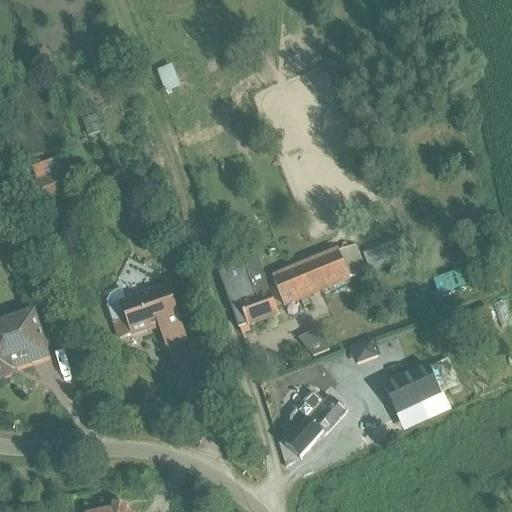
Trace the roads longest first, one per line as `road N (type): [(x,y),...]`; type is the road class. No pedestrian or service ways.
road 1 (track): [(260,511),(273,470),(117,0)]
road 2 (unclassified): [(258,511),(174,460),(0,448)]
